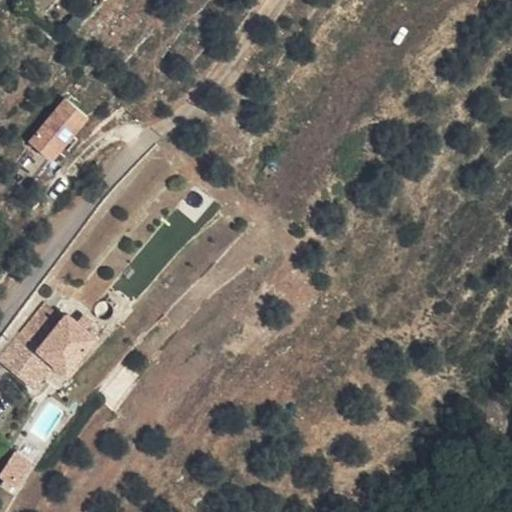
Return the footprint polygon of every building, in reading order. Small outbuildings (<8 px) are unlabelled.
[(426,17),(400,0),(384,0),(250,191),(279,226),(426,17)] [(53,167),(89,121),(64,100),(27,146),(53,167)] [(48,313),(24,340),(56,370),(68,380),(95,349),(85,340),(79,335),(70,327),(66,330),(48,313)] [(85,328),(79,335),(85,340),(92,333),(85,328)] [(56,370),(24,340),(3,363),(35,393),(56,370)] [(127,368),(98,386),(108,403),(138,384),(127,368)] [(10,488),(15,491),(31,467),(14,455),(0,475),(0,481),(3,483),(0,486),(0,488),(6,493),(10,488)]
